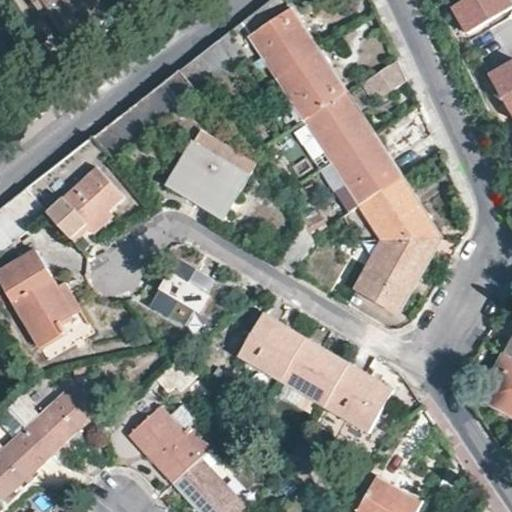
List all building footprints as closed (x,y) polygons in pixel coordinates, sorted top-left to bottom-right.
[(53,0),(78,31),(119,0),(53,0)] [(270,0),(223,36),(180,70),(200,93),(261,53),(278,79),(320,51),(287,0),(270,0)] [(458,0),(460,2),(453,7),(468,33),(511,7),(511,1),(511,0),(458,0)] [(278,79),(305,121),(348,93),(320,51),(278,79)] [(407,79),(397,58),(362,83),(374,101),(407,79)] [(511,61),(496,70),(490,74),(511,111),(511,61)] [(200,93),(180,70),(173,75),(167,80),(188,103),(200,93)] [(160,85),(155,89),(175,113),(188,103),(167,80),(160,85)] [(148,94),(143,98),(163,122),(175,113),(155,89),(148,94)] [(333,163),(374,134),(348,93),(305,121),(333,163)] [(136,103),(131,108),(151,132),(163,122),(143,98),(136,103)] [(118,117),(138,141),(151,132),(131,108),(126,111),(122,114),(118,117)] [(419,113),(382,129),(392,154),(429,138),(419,113)] [(111,123),(106,127),(126,151),(138,141),(118,117),(111,123)] [(296,133),(315,162),(325,155),(307,126),(296,133)] [(99,132),(93,137),(113,158),(114,160),(126,151),(106,127),(99,132)] [(203,129),(168,186),(225,219),(259,162),(203,129)] [(333,163),(360,204),(402,177),(374,134),(333,163)] [(113,158),(93,137),(85,143),(81,147),(77,150),(96,172),(100,169),(113,158)] [(60,163),(81,186),(96,172),(77,150),(68,156),(60,163)] [(52,169),(44,175),(65,200),(81,186),(60,163),(52,169)] [(65,200),(49,214),(70,237),(82,226),(86,230),(86,231),(90,228),(110,210),(126,196),(100,169),(96,172),(81,186),(65,200)] [(44,175),(27,189),(34,196),(49,214),(65,200),(44,175)] [(402,177),(360,204),(384,241),(399,240),(442,238),(402,177)] [(19,195),(15,198),(21,206),(36,224),(49,214),(34,196),(27,189),(20,194),(19,195)] [(7,204),(2,208),(9,216),(16,225),(24,234),(36,224),(21,206),(15,198),(7,204)] [(360,204),(343,216),(357,241),(384,241),(360,204)] [(0,209),(0,227),(5,234),(12,243),(24,234),(16,225),(9,216),(2,208),(0,209)] [(110,210),(90,228),(94,234),(115,214),(110,210)] [(277,264),(293,273),(316,241),(313,236),(306,222),(277,264)] [(82,226),(70,237),(74,241),(86,230),(82,226)] [(0,252),(1,253),(12,243),(5,234),(0,227),(0,252)] [(398,313),(442,238),(399,240),(384,241),(357,287),(398,313)] [(327,294),(346,305),(357,287),(384,241),(357,241),(326,293),(327,294)] [(37,250),(0,271),(0,277),(42,346),(67,331),(61,323),(75,314),(59,286),(37,250)] [(205,292),(212,280),(180,262),(174,273),(171,272),(161,289),(163,290),(154,305),(185,325),(195,309),(201,313),(211,296),(205,292)] [(66,282),(59,286),(75,314),(83,310),(66,282)] [(239,355),(281,381),(307,337),(264,311),(239,355)] [(307,337),(281,381),(324,406),(350,362),(307,337)] [(184,350),(178,355),(155,376),(170,392),(175,384),(181,390),(198,373),(194,369),(197,365),(184,350)] [(511,356),(505,353),(480,397),(511,415),(511,356)] [(350,362),(324,406),(369,433),(395,388),(350,362)] [(75,384),(66,373),(31,405),(41,415),(75,384)] [(16,397),(8,405),(28,427),(53,453),(102,409),(77,382),(75,384),(41,415),(31,405),(21,393),(16,397)] [(161,404),(157,408),(182,436),(192,426),(199,420),(182,402),(170,413),(161,404)] [(53,453),(28,427),(8,405),(0,411),(0,419),(16,437),(0,452),(0,495),(3,499),(53,453)] [(202,456),(211,447),(207,443),(198,453),(182,436),(157,408),(130,434),(175,481),(202,456)] [(198,453),(207,443),(192,426),(182,436),(198,453)] [(239,511),(247,505),(202,456),(175,481),(203,511),(239,511)] [(417,511),(424,500),(377,473),(355,511),(417,511)]
